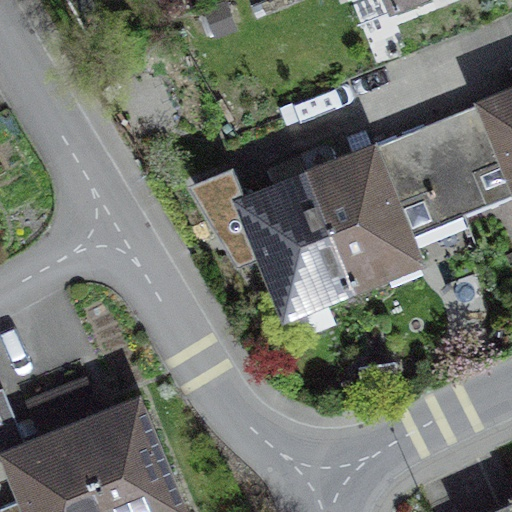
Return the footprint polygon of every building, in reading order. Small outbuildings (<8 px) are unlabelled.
[(398,0),(403,14),(438,0),(398,0)] [(511,91),(490,100),(511,153),(511,155),(500,161),(454,179),(468,214),(511,196),(511,91)] [(433,126),(454,179),(500,161),(479,108),(433,126)] [(454,179),(433,126),(392,142),(413,196),(454,179)] [(392,142),(319,171),(365,286),(434,259),(424,232),(468,214),(454,179),(413,196),(392,142)] [(295,315),(365,286),(319,171),(306,177),(294,146),(201,183),(254,265),(272,258),(295,315)] [(125,511),(87,420),(73,385),(26,404),(40,438),(31,442),(13,449),(39,511),(125,511)] [(10,390),(0,394),(0,454),(13,449),(31,442),(10,390)] [(87,420),(125,511),(200,511),(203,511),(154,392),(87,420)]
